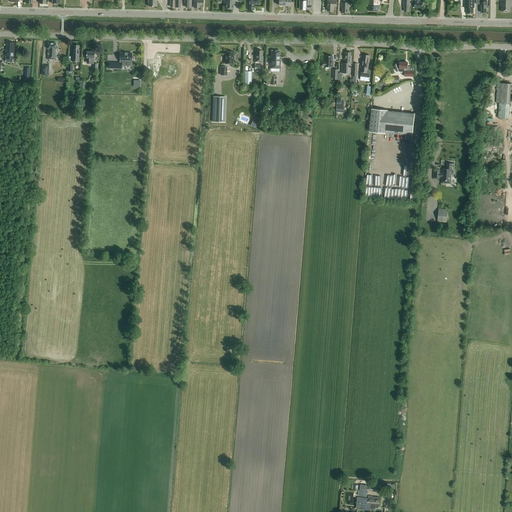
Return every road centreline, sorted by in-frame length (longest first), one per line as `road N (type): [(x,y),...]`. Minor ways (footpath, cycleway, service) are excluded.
road 1 (tertiary): [(511,24),(0,11)]
road 2 (residential): [(511,47),(0,34)]
road 3 (track): [(437,48),(439,144),(430,168)]
